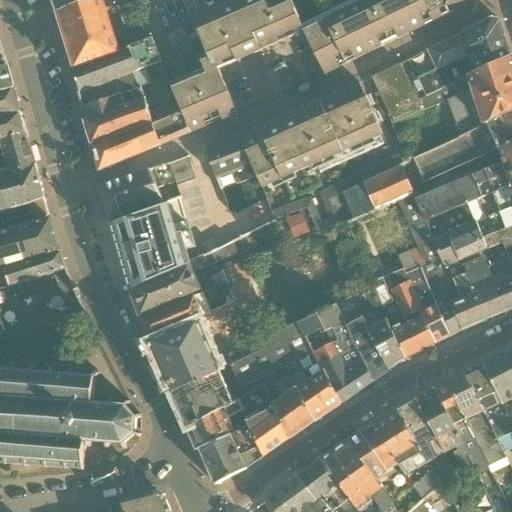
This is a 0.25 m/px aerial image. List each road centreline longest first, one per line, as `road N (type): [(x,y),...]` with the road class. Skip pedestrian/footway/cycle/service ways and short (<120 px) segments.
road 1 (residential): [(209,511),(402,387),(511,333)]
road 2 (residential): [(177,465),(66,191)]
road 3 (residential): [(324,87),(66,191)]
road 4 (residential): [(66,191),(5,0)]
road 5 (residential): [(6,511),(110,490),(177,465)]
